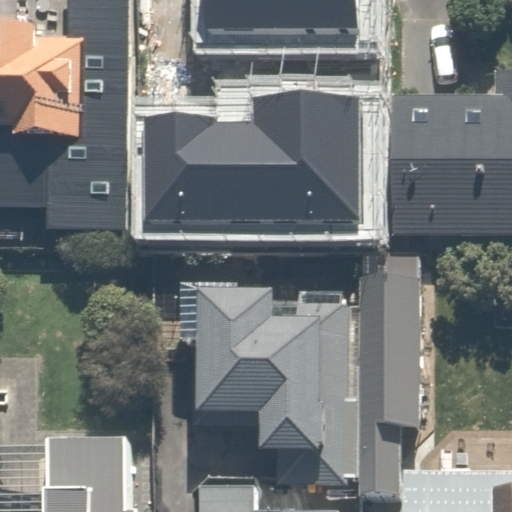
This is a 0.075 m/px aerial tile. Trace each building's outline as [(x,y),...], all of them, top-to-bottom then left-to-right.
[(0,161),(69,168),(61,247),(143,255),(190,259),(201,149),(153,144),(159,84),(114,80),(116,59),(0,47),(0,161)] [(511,120),(417,117),(411,255),(511,259),(511,120)] [(294,276),(159,274),(159,316),(199,316),(199,380),(225,381),(224,444),(281,445),(281,493),(365,494),(367,321),(293,320),(294,276)] [(511,511),(511,490),(429,489),(434,295),(383,294),(377,510),(418,511),(511,511)] [(147,511),(148,459),(75,458),(74,511),(147,511)]
